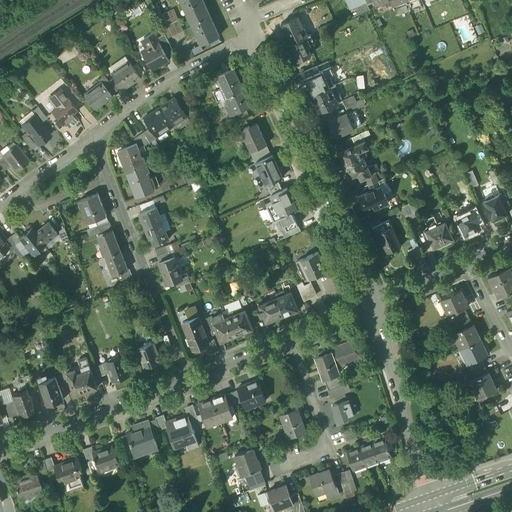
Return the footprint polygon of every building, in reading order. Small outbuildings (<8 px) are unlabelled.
[(181,0),(201,44),(219,36),(202,0),(181,0)] [(355,8),(366,3),(365,0),(345,0),(349,10),(355,8)] [(406,0),(390,0),(391,1),(394,9),(407,3),(406,0)] [(370,10),(368,5),(366,3),(355,8),(358,15),(370,10)] [(174,9),(168,12),(173,23),(178,20),(174,9)] [(168,12),(163,14),(168,25),(173,23),(168,12)] [(162,28),(168,25),(163,14),(157,17),(162,28)] [(281,24),(290,44),(304,38),(308,36),(304,27),(302,28),(297,17),(281,24)] [(178,20),(173,23),(178,34),(183,31),(178,20)] [(173,36),(178,34),(173,23),(168,25),(173,36)] [(482,24),(475,26),(478,35),(485,32),(482,24)] [(167,39),(173,36),(168,25),(162,28),(165,34),(167,39)] [(413,29),(406,32),(409,38),(416,36),(413,29)] [(142,53),(152,70),(169,60),(167,56),(157,39),(154,33),(145,38),(150,48),(146,51),(142,53)] [(174,53),(167,39),(165,34),(157,39),(167,56),(174,53)] [(310,35),(308,36),(304,38),(308,48),(315,45),(310,35)] [(140,41),(146,51),(150,48),(145,38),(140,41)] [(308,48),(304,38),(290,44),(289,45),(297,62),(311,55),(308,48)] [(109,68),(113,74),(129,62),(125,56),(109,68)] [(122,88),(123,90),(141,77),(140,76),(133,66),(130,62),(129,62),(113,74),(112,75),(115,78),(122,88)] [(138,63),(133,66),(140,76),(144,72),(138,63)] [(11,72),(15,78),(23,73),(19,67),(11,72)] [(301,73),(303,79),(318,73),(316,67),(301,73)] [(331,67),(318,73),(303,79),(311,96),(331,87),(334,86),(330,77),(334,75),(331,67)] [(215,72),(222,88),(226,98),(244,90),(234,68),(223,72),(222,69),(215,72)] [(11,78),(9,79),(14,85),(18,82),(15,78),(11,72),(8,74),(11,78)] [(11,78),(8,74),(0,79),(0,85),(9,79),(11,78)] [(364,75),(356,75),(358,89),(365,88),(364,75)] [(108,90),(113,86),(109,82),(105,76),(99,80),(102,83),(108,90)] [(115,78),(109,82),(113,86),(117,92),(122,88),(115,78)] [(85,96),(95,109),(112,96),(110,92),(108,90),(102,83),(85,96)] [(339,103),(331,87),(311,96),(319,113),(339,104),(339,103)] [(218,102),(226,98),(222,88),(214,92),(218,102)] [(63,126),(66,123),(70,120),(68,118),(73,114),(77,110),(69,99),(68,100),(60,89),(51,95),(60,106),(56,109),(52,112),(63,126)] [(251,106),(244,90),(226,98),(229,104),(226,105),(231,115),(251,106)] [(60,106),(51,95),(47,99),(56,109),(60,106)] [(343,101),(345,107),(355,102),(357,102),(354,96),(343,101)] [(172,126),(173,126),(180,121),(187,116),(182,109),(178,102),(175,98),(160,108),(172,126)] [(355,102),(358,109),(360,108),(366,102),(364,98),(357,102),(355,102)] [(358,109),(355,102),(345,107),(348,113),(355,109),(355,110),(358,109)] [(189,115),(192,119),(197,116),(191,104),(184,108),(189,115)] [(40,123),(41,123),(47,118),(38,107),(31,112),(35,117),(40,123)] [(165,130),(172,126),(160,108),(144,119),(151,128),(156,137),(157,137),(157,136),(165,131),(165,130)] [(328,122),(335,137),(362,125),(355,110),(355,109),(348,113),(328,122)] [(19,121),(23,126),(35,117),(31,112),(19,121)] [(419,117),(425,131),(434,127),(428,113),(419,117)] [(78,120),(73,114),(68,118),(70,120),(66,123),(69,127),(71,127),(78,122),(78,120)] [(23,126),(28,133),(40,123),(35,117),(23,126)] [(183,126),(180,121),(173,126),(176,131),(183,126)] [(41,123),(40,123),(28,133),(29,134),(37,144),(38,145),(50,135),(41,123)] [(241,130),(251,152),(266,145),(267,145),(257,123),(241,130)] [(437,133),(434,127),(425,131),(428,137),(437,133)] [(151,128),(144,133),(150,142),(158,138),(157,137),(156,137),(151,128)] [(361,133),(364,138),(371,135),(369,130),(361,133)] [(169,136),(165,131),(157,136),(161,141),(169,136)] [(139,149),(150,142),(144,133),(134,139),(136,143),(137,143),(139,149)] [(352,138),(355,145),(365,141),(364,138),(361,133),(352,138)] [(22,138),(31,149),(37,144),(29,134),(22,138)] [(486,135),(480,138),(485,146),(491,143),(486,135)] [(339,153),(345,166),(364,157),(361,151),(368,148),(365,141),(355,145),(339,153)] [(11,166),(15,172),(29,161),(17,144),(15,145),(13,142),(8,146),(10,149),(2,156),(11,166)] [(136,143),(122,149),(121,149),(126,164),(123,165),(124,166),(126,172),(146,164),(144,157),(142,157),(139,149),(137,143),(136,143)] [(266,145),(251,152),(250,152),(255,163),(256,162),(271,155),(266,145)] [(122,167),(124,166),(123,165),(126,164),(121,149),(122,149),(121,147),(115,150),(122,167)] [(256,162),(266,185),(266,184),(278,179),(282,177),(272,155),(271,155),(256,162)] [(0,157),(0,165),(5,171),(11,166),(2,156),(0,157)] [(367,165),(364,157),(345,166),(350,177),(354,176),(357,181),(365,178),(375,173),(371,174),(367,165)] [(376,160),(367,165),(371,174),(375,173),(379,181),(385,178),(376,160)] [(147,165),(146,164),(126,172),(135,196),(136,196),(142,193),(143,195),(155,190),(154,187),(150,179),(148,172),(149,172),(147,165)] [(183,169),(189,185),(191,185),(200,181),(193,165),(183,169)] [(472,170),(464,174),(471,188),(479,185),(472,170)] [(489,172),(495,185),(500,183),(494,170),(489,172)] [(365,178),(369,185),(379,181),(375,173),(365,178)] [(156,177),(150,179),(154,187),(159,185),(156,177)] [(381,186),(384,193),(391,190),(385,178),(379,181),(381,186)] [(271,195),(283,190),(278,179),(266,184),(271,195)] [(200,181),(191,185),(194,192),(203,188),(200,181)] [(381,186),(379,181),(369,185),(371,191),(381,186)] [(457,187),(461,196),(471,191),(467,182),(457,187)] [(359,196),(367,213),(389,203),(384,193),(381,186),(371,191),(359,196)] [(285,228),(287,231),(298,225),(292,213),(298,210),(287,188),(283,190),(271,195),(270,195),(273,201),(266,205),(274,221),(276,220),(278,219),(281,218),(285,228)] [(78,202),(87,224),(95,221),(107,216),(98,194),(88,198),(78,202)] [(500,194),(494,197),(487,200),(483,202),(492,221),(493,220),(495,221),(499,219),(500,217),(509,212),(500,194)] [(153,200),(155,205),(166,201),(164,195),(153,200)] [(140,205),(143,212),(156,207),(155,205),(153,200),(140,205)] [(259,209),(266,206),(264,200),(256,203),(259,209)] [(401,208),(406,217),(418,212),(414,202),(401,208)] [(140,213),(146,229),(162,223),(159,215),(156,207),(143,212),(140,213)] [(457,218),(466,235),(480,228),(477,222),(481,220),(475,209),(457,218)] [(159,215),(162,223),(168,221),(165,213),(159,215)] [(424,220),(429,230),(438,225),(434,215),(424,220)] [(95,221),(97,226),(109,222),(107,216),(95,221)] [(369,223),(372,228),(381,223),(379,218),(369,223)] [(389,220),(381,223),(372,228),(375,235),(392,227),(389,220)] [(162,223),(166,231),(171,229),(168,221),(162,223)] [(98,237),(106,257),(120,252),(112,230),(112,231),(109,222),(97,226),(100,233),(103,232),(103,234),(98,237)] [(445,222),(438,225),(429,230),(427,231),(424,232),(428,240),(430,238),(434,247),(435,247),(437,246),(438,249),(452,242),(450,240),(453,239),(453,238),(445,222)] [(49,223),(35,234),(44,245),(57,234),(49,223)] [(166,231),(162,223),(146,229),(152,245),(169,239),(166,231)] [(283,229),(281,230),(284,238),(301,230),(298,225),(287,231),(285,228),(283,229)] [(401,247),(392,227),(375,235),(374,235),(381,249),(383,247),(386,253),(401,247)] [(61,238),(65,243),(69,240),(68,238),(65,228),(57,234),(61,238)] [(45,245),(44,245),(35,234),(31,229),(20,238),(19,238),(22,242),(26,247),(30,252),(32,255),(45,245)] [(16,233),(9,238),(16,247),(22,242),(19,238),(20,238),(16,233)] [(45,245),(48,249),(61,238),(57,234),(44,245),(45,245)] [(0,255),(9,249),(9,248),(4,242),(0,236),(0,255)] [(16,248),(16,247),(9,238),(4,242),(9,248),(9,249),(11,252),(13,250),(16,248)] [(409,241),(413,248),(419,245),(415,238),(409,241)] [(169,244),(171,251),(173,250),(180,248),(178,241),(169,244)] [(16,247),(16,248),(20,252),(26,247),(22,242),(16,247)] [(45,245),(32,255),(34,257),(36,258),(37,258),(38,258),(39,258),(48,250),(48,249),(45,245)] [(409,250),(413,260),(423,255),(419,245),(413,248),(409,250)] [(180,248),(173,250),(175,257),(186,253),(184,246),(180,248)] [(26,247),(20,252),(24,257),(30,252),(26,247)] [(155,251),(157,256),(168,252),(165,247),(155,251)] [(20,259),(24,257),(20,252),(16,248),(13,250),(20,259)] [(171,251),(168,252),(157,256),(157,257),(159,263),(160,263),(174,257),(171,251)] [(128,270),(120,252),(106,257),(113,276),(122,273),(124,278),(130,276),(130,275),(127,270),(128,270)] [(305,281),(315,276),(319,275),(327,271),(318,252),(296,262),(305,281)] [(159,263),(167,285),(175,281),(183,279),(181,275),(174,257),(160,263),(159,263)] [(239,257),(231,260),(234,267),(241,264),(239,257)] [(80,270),(77,263),(69,267),(73,274),(80,270)] [(489,277),(498,296),(501,295),(511,289),(511,274),(508,267),(489,277)] [(175,281),(177,287),(184,285),(190,282),(187,273),(181,275),(183,279),(175,281)] [(120,279),(122,285),(134,281),(131,275),(130,275),(130,276),(124,278),(120,279)] [(190,282),(184,285),(187,291),(193,289),(190,282)] [(311,284),(304,287),(302,283),(296,285),(301,296),(304,301),(316,295),(311,284)] [(291,291),(294,299),(301,296),(296,285),(290,288),(291,291)] [(441,299),(449,315),(452,314),(465,308),(468,306),(460,290),(454,293),(452,289),(446,292),(448,296),(441,299)] [(511,289),(501,295),(506,305),(511,302),(511,289)] [(276,294),(277,297),(285,315),(299,310),(294,299),(291,291),(285,294),(284,290),(276,294)] [(239,300),(242,307),(248,305),(244,294),(238,296),(239,300)] [(266,323),(285,315),(277,297),(259,304),(261,310),(258,311),(260,316),(263,315),(266,323)] [(222,311),(223,313),(223,314),(233,310),(235,314),(243,310),(242,307),(239,300),(224,306),(226,309),(222,311)] [(186,310),(190,319),(199,316),(195,307),(186,310)] [(457,321),(458,322),(469,317),(465,308),(452,314),(454,314),(457,321)] [(223,314),(225,318),(232,336),(252,329),(245,310),(243,310),(235,314),(233,310),(223,314)] [(452,314),(449,315),(448,324),(452,324),(457,321),(454,314),(452,314)] [(221,341),(232,336),(225,318),(220,320),(218,315),(212,317),(212,318),(216,329),(218,333),(221,341)] [(199,316),(190,319),(182,322),(188,338),(186,339),(188,345),(191,344),(193,350),(210,343),(199,316)] [(206,318),(211,331),(216,329),(212,318),(212,317),(212,316),(206,318)] [(472,324),(469,317),(458,322),(461,329),(472,324)] [(453,333),(461,349),(481,339),(473,324),(472,324),(461,329),(453,333)] [(315,357),(324,380),(325,379),(337,375),(340,374),(337,367),(363,358),(357,339),(318,353),(319,356),(315,357)] [(488,354),(481,339),(461,349),(468,364),(469,363),(481,357),(488,354)] [(138,348),(145,368),(161,362),(154,342),(138,348)] [(78,360),(82,372),(91,368),(92,368),(87,356),(78,360)] [(110,372),(113,381),(129,376),(122,356),(106,362),(109,368),(110,372)] [(469,363),(473,371),(484,365),(481,357),(469,363)] [(102,364),(96,366),(100,376),(105,374),(106,374),(104,369),(102,364)] [(488,372),(484,365),(473,371),(476,378),(488,372)] [(101,378),(100,376),(96,366),(92,368),(91,368),(95,380),(101,378)] [(70,381),(75,395),(98,387),(95,380),(91,368),(82,372),(77,373),(76,369),(67,372),(70,381)] [(60,372),(61,374),(64,383),(70,381),(67,372),(66,370),(60,372)] [(477,390),(481,397),(497,390),(488,372),(476,378),(470,381),(474,391),(477,390)] [(25,381),(26,385),(26,386),(28,385),(27,383),(32,381),(30,374),(23,376),(25,381)] [(59,385),(64,383),(61,374),(55,376),(55,377),(56,377),(59,385)] [(325,379),(329,391),(341,386),(337,375),(325,379)] [(39,383),(47,405),(64,399),(59,385),(56,377),(55,377),(48,380),(39,383)] [(243,401),(244,405),(257,400),(258,403),(266,400),(258,380),(238,388),(238,390),(243,401)] [(26,386),(29,394),(36,392),(32,381),(27,383),(28,385),(26,386)] [(343,392),(349,390),(347,384),(341,386),(343,392)] [(18,414),(18,415),(35,409),(29,394),(26,386),(26,385),(17,388),(19,392),(11,394),(13,399),(18,414)] [(343,392),(341,386),(329,391),(331,397),(335,396),(335,395),(343,392)] [(0,390),(0,397),(1,399),(2,403),(13,399),(11,394),(8,387),(0,390)] [(238,390),(231,393),(235,404),(243,401),(238,390)] [(333,405),(339,422),(354,416),(348,399),(346,400),(343,392),(335,395),(335,396),(338,403),(333,405)] [(230,406),(235,404),(231,393),(225,395),(230,406)] [(225,394),(212,398),(219,418),(220,421),(227,419),(226,416),(232,413),(230,406),(225,395),(225,394)] [(206,423),(219,418),(212,398),(199,403),(202,414),(206,423)] [(13,399),(2,403),(6,414),(7,418),(18,414),(13,399)] [(275,408),(278,415),(291,410),(289,403),(275,408)] [(190,420),(197,417),(197,416),(193,405),(185,408),(188,414),(190,420)] [(284,423),(289,437),(306,430),(302,419),(304,418),(300,407),(291,410),(278,415),(281,424),(284,423)] [(156,417),(156,419),(160,429),(168,426),(166,422),(167,422),(164,414),(156,417)] [(168,426),(175,447),(186,443),(197,439),(190,420),(188,414),(167,422),(166,422),(168,426)] [(202,414),(197,416),(197,417),(201,428),(207,426),(206,423),(202,414)] [(388,414),(380,418),(382,424),(391,421),(388,414)] [(160,430),(160,429),(156,419),(149,421),(152,431),(154,431),(154,432),(160,430)] [(135,451),(135,453),(147,448),(148,451),(158,447),(155,439),(157,439),(154,432),(154,431),(152,431),(149,421),(147,422),(149,425),(144,427),(142,422),(134,425),(136,430),(128,433),(128,434),(131,441),(130,441),(132,445),(135,451)] [(342,431),(344,436),(355,432),(353,427),(342,431)] [(460,432),(463,441),(473,438),(469,428),(460,432)] [(357,437),(355,432),(344,436),(346,441),(357,437)] [(121,437),(127,454),(135,451),(132,445),(130,441),(131,441),(128,434),(121,437)] [(392,456),(390,450),(387,443),(385,438),(372,442),(379,461),(392,456)] [(197,439),(186,443),(188,450),(199,446),(197,439)] [(366,465),(379,461),(372,442),(360,447),(366,465)] [(96,459),(100,471),(120,464),(113,446),(105,449),(105,448),(93,452),(96,459)] [(84,449),(88,462),(96,459),(93,452),(92,447),(84,449)] [(353,470),(366,465),(360,447),(347,452),(353,470)] [(239,476),(245,473),(251,471),(251,472),(253,471),(253,470),(260,468),(261,468),(258,459),(257,459),(253,448),(252,448),(252,449),(235,455),(239,466),(235,467),(239,476)] [(227,451),(218,454),(220,461),(229,458),(227,451)] [(52,456),(44,459),(48,470),(55,468),(54,465),(55,465),(52,456)] [(61,484),(68,481),(69,481),(68,480),(81,476),(81,477),(82,477),(79,470),(82,469),(78,457),(55,465),(54,465),(55,468),(61,484)] [(48,471),(48,470),(44,459),(36,462),(41,474),(48,471)] [(251,471),(245,473),(251,489),(266,483),(260,468),(253,470),(253,471),(251,472),(251,471)] [(317,494),(325,491),(326,490),(325,488),(336,484),(333,476),(330,469),(319,473),(319,472),(310,475),(310,476),(317,494)] [(344,471),(348,482),(353,480),(350,469),(344,471)] [(338,474),(342,484),(348,482),(344,471),(338,474)] [(17,490),(20,499),(43,491),(41,488),(42,487),(40,482),(39,482),(37,475),(36,472),(28,475),(28,473),(19,476),(19,478),(13,480),(16,487),(15,487),(16,490),(17,490)] [(84,485),(81,477),(81,476),(68,480),(69,481),(68,481),(71,489),(71,490),(84,485)] [(357,490),(353,480),(348,482),(352,492),(357,490)] [(68,481),(61,484),(64,492),(71,489),(68,481)] [(352,492),(348,482),(342,484),(347,498),(353,496),(352,492)] [(269,503),(272,511),(292,503),(294,503),(290,493),(287,484),(268,491),(272,502),(269,503)] [(340,494),(336,484),(325,488),(326,490),(325,491),(328,498),(340,494)] [(43,491),(20,499),(21,504),(44,496),(43,491)] [(261,506),(269,503),(272,502),(268,491),(257,495),(261,506)] [(292,503),(294,511),(305,511),(298,491),(290,493),(294,503),(292,503)] [(233,497),(235,505),(250,502),(248,494),(233,497)]
